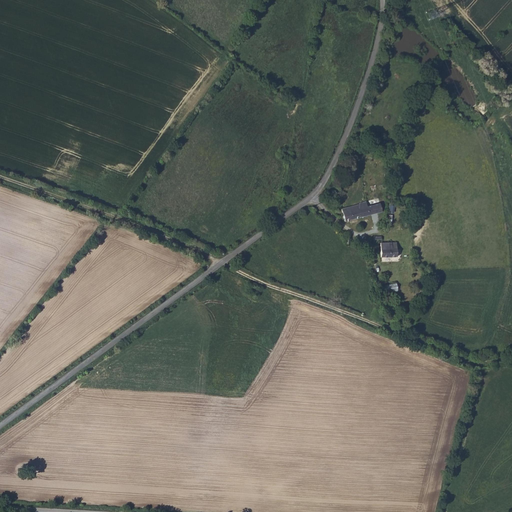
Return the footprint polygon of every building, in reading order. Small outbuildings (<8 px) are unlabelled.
[(366,201),(359,203),(359,204),(362,217),(373,214),(370,205),(367,206),(366,201)] [(382,212),(380,203),(370,205),(373,214),(382,212)] [(359,204),(346,207),(347,211),(351,210),(353,219),(362,217),(359,204)] [(345,221),(353,219),(351,210),(347,211),(346,207),(341,209),(345,221)] [(380,242),(380,257),(396,257),(396,242),(380,242)] [(396,283),(384,285),(386,292),(393,291),(394,293),(398,293),(396,283)]
